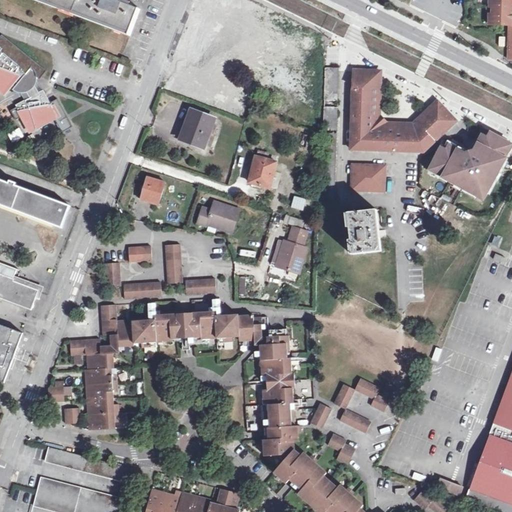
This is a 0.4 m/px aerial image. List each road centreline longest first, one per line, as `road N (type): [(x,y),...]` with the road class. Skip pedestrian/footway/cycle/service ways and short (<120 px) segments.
road 1 (residential): [(20,430),(181,0)]
road 2 (unclassified): [(20,430),(123,453),(217,448),(292,511)]
road 3 (secondary): [(511,82),(347,0)]
